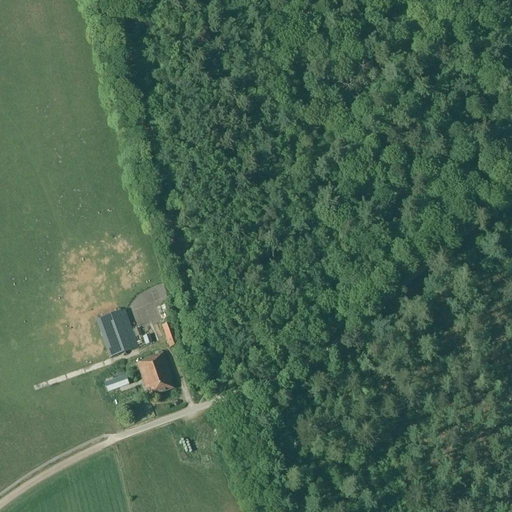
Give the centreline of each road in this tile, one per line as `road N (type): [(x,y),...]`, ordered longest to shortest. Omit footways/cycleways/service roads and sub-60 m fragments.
road 1 (track): [(198,407),(102,23)]
road 2 (track): [(511,197),(340,339),(224,398)]
road 3 (unclassified): [(224,398),(107,441)]
road 4 (track): [(107,441),(0,504)]
